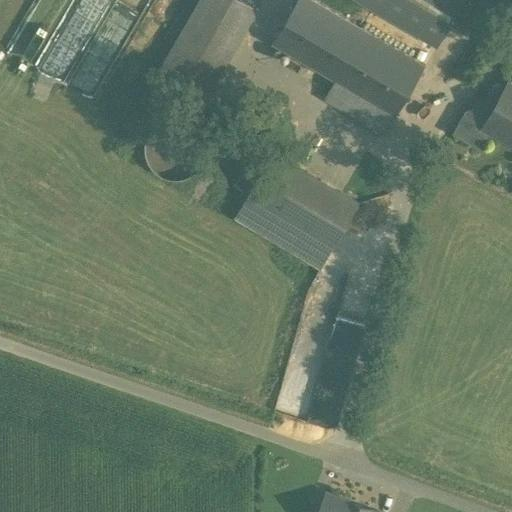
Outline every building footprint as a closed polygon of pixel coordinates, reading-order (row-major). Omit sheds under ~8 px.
[(255,7),(243,0),(200,0),(160,69),(204,95),(255,7)] [(424,63),(316,0),(295,0),(271,42),(335,79),(324,97),(383,131),(394,114),(424,63)] [(460,0),(361,0),(435,43),(438,39),(460,0)] [(511,84),(508,82),(487,118),(483,125),(485,126),(511,142),(511,84)] [(466,110),(453,132),(475,144),(485,126),(483,125),(487,118),(470,109),(466,110)] [(174,118),(167,119),(161,121),(157,124),(153,127),(150,131),(147,134),(145,138),(144,142),(144,144),(144,147),(143,150),(144,155),(145,158),(146,162),(148,167),(152,171),(155,173),(157,175),(160,177),(162,178),(166,180),(171,181),(176,181),(182,180),(186,179),(191,177),(193,175),(196,173),(199,170),(202,166),(204,161),(205,159),(206,155),(206,153),(207,149),(206,146),(206,143),(205,140),(204,137),(202,132),(198,128),(195,125),(192,123),(189,121),(185,119),(179,118),(174,118)] [(356,204),(271,153),(233,217),(318,268),(356,204)] [(371,511),(326,494),(318,511),(371,511)]
